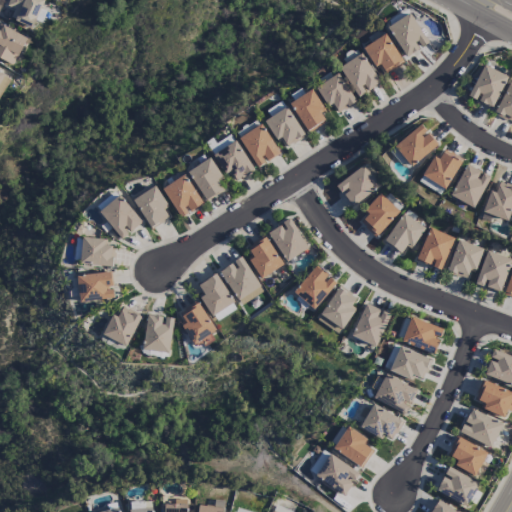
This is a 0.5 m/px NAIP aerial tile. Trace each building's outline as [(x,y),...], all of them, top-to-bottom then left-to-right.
[(13,10),(9,19),(31,28),(42,0),(8,0),(6,7),(13,10)] [(402,57),(427,46),(412,14),(387,25),(402,57)] [(0,59),(11,65),(26,38),(0,24),(0,59)] [(364,45),(374,68),(380,66),(383,74),(401,66),(387,35),(364,45)] [(354,97),(378,86),(363,54),(340,65),(354,97)] [(507,77),(483,65),(467,97),(491,109),(507,77)] [(0,94),(9,78),(0,72),(0,94)] [(314,87),(327,107),(332,104),(338,114),(355,103),(337,73),(314,87)] [(511,84),(509,83),(493,113),(511,122),(511,84)] [(307,133),(325,122),(319,113),(324,111),(310,89),(288,104),(307,133)] [(304,135),(285,107),(264,121),(284,149),(304,135)] [(278,154),(261,125),(238,139),(256,168),(278,154)] [(437,146),(419,125),(393,147),(410,167),(437,146)] [(212,155),(225,177),(230,174),(235,182),(254,171),(236,141),(212,155)] [(440,195),(461,161),(443,150),(437,160),(433,157),(418,181),(440,195)] [(206,202),(223,190),(217,181),(221,178),(209,158),(187,172),(206,202)] [(335,185),(350,207),(379,187),(364,165),(335,185)] [(449,196),(473,208),(489,178),(465,166),(449,196)] [(180,218),(202,204),(183,175),(161,189),(180,218)] [(481,213),(507,222),(511,207),(511,187),(498,182),(494,194),(489,192),(481,213)] [(170,218),(155,188),(133,198),(148,229),(170,218)] [(363,211),(367,215),(359,223),(374,238),(398,212),(379,194),(363,211)] [(98,212),(120,240),(141,223),(119,195),(98,212)] [(399,255),(405,246),(409,249),(424,229),(403,213),(382,242),(399,255)] [(308,248),(289,219),(267,233),(285,263),(308,248)] [(441,271),(452,237),(427,229),(416,262),(431,266),(430,268),(441,271)] [(249,260),(258,279),(281,267),(266,237),(247,247),(253,258),(249,260)] [(113,267),(113,246),(105,246),(105,239),(81,238),(80,265),(113,267)] [(474,272),(482,249),(457,240),(446,272),(465,279),(469,270),(474,272)] [(511,260),(486,251),(474,284),(499,293),(511,260)] [(263,292),(240,257),(232,262),(232,263),(219,272),(240,306),(263,292)] [(312,310),(335,284),(315,266),(292,292),(312,310)] [(75,277),(79,303),(112,298),(111,287),(112,287),(110,272),(75,277)] [(197,284),(202,295),(200,297),(209,316),(232,305),(217,275),(197,284)] [(349,309),(355,297),(336,287),(320,317),(343,329),(353,311),(349,309)] [(185,324),(182,326),(192,345),(214,333),(198,302),(178,312),(185,324)] [(374,348),(389,316),(365,304),(350,336),(374,348)] [(111,314),(102,337),(127,347),(140,315),(121,307),(117,317),(111,314)] [(172,319),(146,316),(142,350),(169,353),(172,319)] [(432,355),(442,329),(410,317),(400,343),(432,355)] [(409,380),(411,375),(423,380),(431,361),(399,347),(388,371),(409,380)] [(511,357),(492,349),(483,374),(511,386),(511,357)] [(416,390),(384,375),(372,399),(404,415),(416,390)] [(481,409),(503,418),(506,410),(511,413),(511,412),(511,393),(482,381),(474,399),(484,403),(481,409)] [(359,429),(379,438),(381,434),(393,440),(402,420),(370,405),(359,429)] [(490,448),(502,425),(471,409),(463,424),(463,423),(458,433),(490,448)] [(332,449),(361,468),(372,451),(363,444),(366,440),(347,427),(332,449)] [(456,460),(453,466),(474,477),(486,453),(456,437),(447,455),(456,460)] [(346,495),(358,471),(327,455),(314,479),(346,495)] [(435,494),(468,507),(478,482),(446,468),(435,494)] [(186,511),(186,500),(173,500),(173,504),(164,504),(163,511),(186,511)] [(454,511),(437,501),(429,511),(454,511)]
